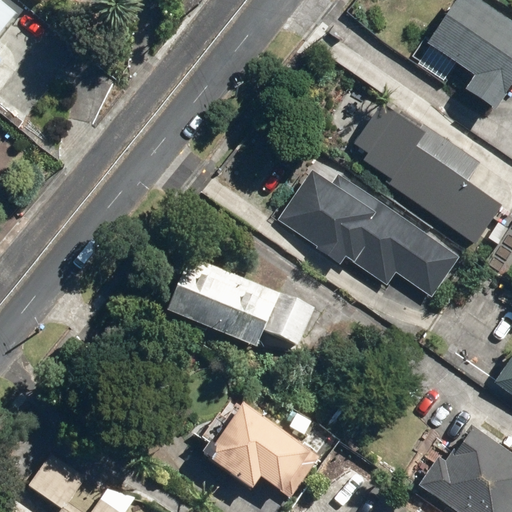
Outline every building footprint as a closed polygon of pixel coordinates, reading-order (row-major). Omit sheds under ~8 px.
[(511,78),(511,35),(459,0),(451,0),(418,50),(465,81),(453,98),(484,120),(511,78)] [(0,16),(0,37),(10,26),(0,16)] [(412,138),(373,112),(348,148),(363,158),(358,165),(385,184),(382,189),(471,249),(497,211),(460,186),(472,169),(416,131),(412,138)] [(334,179),(327,188),(307,175),(272,224),(336,269),(341,262),(382,291),(392,277),(427,302),(454,263),(334,179)] [(247,352),(272,300),(182,258),(158,310),(247,352)] [(295,350),(310,311),(275,298),(260,337),(295,350)] [(511,352),(488,390),(511,405),(511,352)] [(232,414),(229,412),(195,461),(242,493),(250,482),(274,499),(277,494),(289,502),(316,461),(236,407),(232,414)] [(511,511),(511,466),(462,433),(438,470),(429,465),(412,492),(442,511),(511,511)] [(70,511),(61,505),(56,511),(106,511),(92,502),(86,511),(70,511)]
